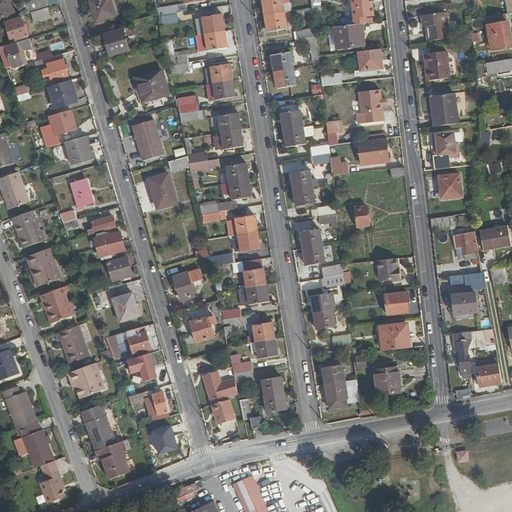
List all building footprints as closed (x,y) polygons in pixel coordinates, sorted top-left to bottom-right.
[(3,0),(0,0),(0,15),(1,18),(9,16),(6,5),(9,4),(7,0),(4,1),(3,0)] [(112,0),(91,0),(98,20),(117,14),(112,0)] [(117,0),(112,0),(117,14),(121,13),(117,0)] [(282,0),(264,0),(269,31),(287,28),(282,0)] [(322,0),(313,0),(314,14),(323,13),(322,0)] [(353,0),(356,23),(362,23),(361,22),(370,21),(369,15),(375,14),(373,0),(353,0)] [(178,4),(159,7),(160,13),(162,23),(181,20),(178,4)] [(50,6),(38,9),(40,19),(53,15),(50,6)] [(448,11),(424,14),(426,25),(429,25),(431,39),(451,37),(448,11)] [(205,16),(207,33),(200,34),(202,48),(209,47),(210,49),(229,46),(223,13),(205,16)] [(506,13),(490,15),(495,47),(511,44),(506,13)] [(24,16),(6,22),(12,41),(30,35),(24,16)] [(362,23),(356,23),(335,25),(338,46),(365,43),(363,23),(362,23)] [(125,27),(106,33),(112,54),(131,49),(125,27)] [(317,29),(317,28),(298,31),(301,47),(319,44),(317,31),(317,30),(317,29)] [(71,75),(57,29),(17,41),(18,44),(9,46),(13,58),(7,60),(9,67),(26,62),(26,64),(48,58),(50,67),(44,69),(46,76),(53,74),(55,80),(71,75)] [(469,41),(474,40),(474,39),(475,39),(476,46),(488,43),(487,35),(474,37),(474,34),(468,35),(469,41)] [(188,46),(167,48),(169,57),(171,64),(172,64),(174,72),(192,69),(188,46)] [(381,48),(359,51),(362,74),(378,73),(378,68),(383,67),(381,48)] [(450,77),(447,51),(425,54),(426,66),(428,65),(431,79),(450,77)] [(291,52),(273,55),(278,88),(296,85),(291,52)] [(511,60),(511,58),(487,62),(489,73),(511,68),(511,60)] [(212,66),(218,98),(236,95),(231,63),(212,66)] [(164,70),(138,77),(144,100),(171,93),(164,70)] [(342,72),(322,75),(324,85),(344,83),(342,72)] [(78,101),(72,79),(56,83),(51,85),(57,107),(78,101)] [(506,81),(496,83),(498,90),(508,88),(506,81)] [(30,84),(15,88),(17,95),(32,91),(30,84)] [(323,93),(322,84),(312,86),(313,94),(323,93)] [(179,105),(179,106),(182,105),(185,121),(203,117),(200,102),(186,105),(183,88),(176,89),(179,104),(179,105)] [(382,89),(364,91),(361,91),(363,112),(358,113),(359,121),(385,118),(382,89)] [(432,95),(436,126),(459,123),(455,92),(432,95)] [(306,143),(299,103),(282,106),(283,114),(288,146),(306,143)] [(65,122),(55,126),(57,134),(77,128),(71,108),(61,111),(65,122)] [(238,111),(220,115),(226,148),(244,145),(238,111)] [(163,120),(154,122),(157,133),(166,131),(163,120)] [(143,125),(152,156),(171,150),(166,131),(157,133),(154,122),(143,125)] [(435,155),(437,169),(453,167),(452,157),(462,156),(460,141),(458,141),(456,130),(434,134),(436,155),(435,155)] [(6,131),(0,133),(0,166),(16,160),(6,131)] [(89,135),(68,141),(76,165),(96,159),(89,135)] [(391,161),(387,138),(360,143),(364,165),(391,161)] [(332,159),(331,144),(313,147),(315,163),(333,161),(334,175),(352,173),(350,162),(341,164),(340,158),(332,159)] [(186,148),(175,150),(176,157),(187,155),(186,148)] [(208,151),(190,155),(189,155),(172,160),(174,169),(192,165),(193,171),(211,167),(208,151)] [(282,163),(282,172),(313,169),(312,161),(282,163)] [(247,163),(229,166),(234,199),(252,196),(247,163)] [(492,163),(492,173),(503,174),(503,164),(492,163)] [(403,167),(390,168),(391,177),(404,175),(403,167)] [(19,170),(0,177),(0,178),(10,206),(30,198),(19,170)] [(315,203),(310,170),(292,173),(298,206),(315,203)] [(171,172),(151,178),(159,207),(179,202),(171,172)] [(449,177),(444,178),(445,190),(442,190),(443,200),(465,197),(462,174),(449,176),(449,177)] [(87,177),(72,181),(79,205),(94,202),(87,177)] [(202,204),(203,212),(205,219),(221,217),(219,202),(202,204)] [(337,205),(337,203),(319,207),(322,224),(339,221),(337,205)] [(369,206),(357,207),(359,226),(371,224),(369,206)] [(34,209),(13,216),(24,247),(45,239),(34,209)] [(77,211),(62,215),(65,223),(68,230),(81,226),(77,211)] [(255,213),(237,217),(243,250),(260,247),(255,213)] [(117,215),(87,224),(90,235),(120,227),(117,215)] [(452,215),(434,217),(435,226),(453,223),(452,215)] [(511,238),(509,224),(482,229),(486,249),(511,244),(511,238)] [(320,229),(302,232),(307,264),(325,261),(320,229)] [(122,231),(97,239),(102,257),(127,249),(122,231)] [(474,263),(481,262),(476,231),(460,233),(465,259),(473,258),(474,263)] [(50,247),(27,255),(33,272),(36,272),(41,285),(61,278),(50,247)] [(200,258),(211,255),(210,248),(198,252),(200,258)] [(213,256),(215,265),(233,261),(231,253),(213,256)] [(129,257),(109,263),(115,281),(135,275),(129,257)] [(262,257),(243,260),(251,304),(269,301),(262,257)] [(399,258),(379,260),(381,281),(404,278),(402,268),(401,268),(399,258)] [(508,266),(492,269),(494,284),(510,281),(508,266)] [(330,285),(346,282),(345,267),(328,270),(330,285)] [(176,276),(186,309),(199,305),(193,283),(204,280),(201,269),(176,276)] [(486,286),(483,271),(451,276),(452,284),(466,283),(467,289),(486,286)] [(62,286),(44,292),(50,309),(47,310),(52,322),(73,315),(68,302),(62,286)] [(476,291),(454,294),(456,315),(478,312),(476,291)] [(41,293),(47,310),(50,309),(44,292),(41,293)] [(335,325),(330,292),(312,296),(317,329),(335,325)] [(135,293),(115,299),(122,320),(142,314),(135,293)] [(408,293),(386,295),(388,315),(410,312),(408,293)] [(230,346),(220,299),(213,301),(214,315),(216,321),(211,322),(215,336),(213,337),(215,346),(208,348),(209,353),(230,347),(230,346)] [(243,308),(224,311),(227,327),(245,324),(243,308)] [(198,341),(213,337),(215,336),(211,322),(216,321),(214,315),(192,321),(198,341)] [(272,321),(254,324),(260,358),(278,355),(272,321)] [(382,327),(384,350),(414,347),(412,333),(408,333),(407,323),(382,327)] [(79,325),(56,333),(59,340),(62,339),(70,361),(90,354),(79,325)] [(128,331),(130,337),(143,333),(141,328),(128,331)] [(496,341),(493,329),(485,330),(487,342),(496,341)] [(473,339),(472,331),(458,333),(463,375),(473,374),(470,349),(473,339)] [(143,333),(130,337),(135,354),(153,348),(148,332),(143,333)] [(354,350),(352,334),(333,338),(337,353),(354,350)] [(7,341),(0,343),(0,375),(2,380),(22,373),(12,349),(10,349),(7,341)] [(102,352),(105,358),(115,355),(112,349),(102,352)] [(133,375),(144,374),(145,383),(162,381),(158,356),(131,360),(133,375)] [(366,356),(358,357),(359,367),(367,366),(366,356)] [(254,361),(236,364),(237,372),(255,369),(254,361)] [(94,362),(68,372),(71,380),(74,379),(77,387),(81,396),(104,388),(94,362)] [(481,386),(503,381),(500,363),(478,367),(481,386)] [(342,364),(324,368),(330,408),(348,405),(342,364)] [(399,367),(378,370),(378,375),(380,394),(401,392),(399,367)] [(239,393),(236,377),(222,381),(219,371),(205,375),(218,424),(238,418),(232,399),(227,400),(227,397),(239,393)] [(281,375),(263,378),(268,411),(286,408),(281,375)] [(4,391),(19,427),(22,437),(24,437),(30,451),(35,464),(55,457),(44,430),(42,430),(27,391),(22,393),(19,386),(4,391)] [(149,390),(130,396),(132,402),(147,398),(146,396),(151,395),(149,390)] [(147,398),(154,421),(172,415),(164,391),(151,395),(146,396),(147,398)] [(249,398),(241,400),(245,419),(252,418),(249,398)] [(103,404),(82,411),(101,459),(103,458),(111,477),(132,470),(124,450),(128,449),(125,440),(118,442),(103,404)] [(262,416),(252,418),(254,426),(263,424),(262,416)] [(175,431),(158,436),(163,455),(180,450),(175,431)] [(22,437),(17,439),(23,454),(30,451),(24,437),(22,437)] [(459,463),(470,463),(470,452),(459,452),(459,463)] [(55,457),(35,464),(36,467),(42,465),(55,460),(56,460),(55,457)] [(55,460),(42,465),(48,481),(41,483),(49,504),(67,497),(64,489),(59,476),(61,475),(55,460)] [(268,511),(253,476),(235,484),(246,511),(268,511)] [(218,511),(213,502),(191,511),(218,511)]
